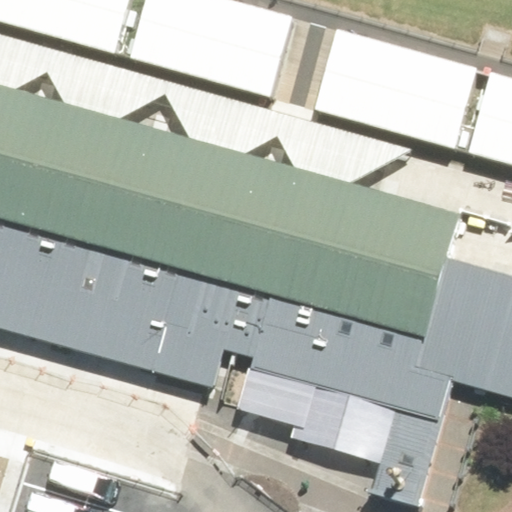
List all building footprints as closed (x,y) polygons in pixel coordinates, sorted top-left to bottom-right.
[(0,0),(0,18),(116,51),(130,0),(0,0)] [(221,0),(151,0),(135,58),(276,98),(297,21),(221,0)] [(338,32),(316,108),(457,148),(478,71),(338,32)] [(511,79),(496,75),(474,152),(511,162),(511,79)] [(0,323),(210,381),(223,337),(405,387),(378,485),(412,494),(447,367),(511,384),(511,285),(435,265),(448,220),(0,96),(0,323)]
